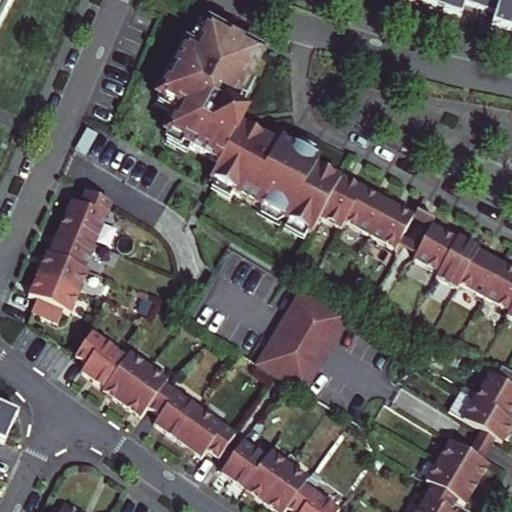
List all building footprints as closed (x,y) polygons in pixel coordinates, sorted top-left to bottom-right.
[(0,0),(0,40),(20,0),(0,0)] [(482,0),(430,0),(428,8),(461,18),(465,4),(480,9),(482,0)] [(511,0),(482,0),(480,9),(494,14),(490,25),(511,31),(511,0)] [(261,54),(208,25),(194,50),(185,45),(157,97),(179,109),(165,134),(219,163),(210,179),(311,234),(319,219),(341,180),(316,167),(320,159),(281,139),(276,147),(239,126),(243,118),(230,111),(261,54)] [(87,130),(75,151),(85,157),(97,136),(87,130)] [(363,189),(342,178),(341,180),(319,219),(340,231),(344,224),(363,189)] [(388,203),(363,189),(344,224),(369,238),(388,203)] [(69,204),(58,230),(94,246),(111,207),(111,206),(85,195),(79,208),(69,204)] [(413,217),(388,203),(369,238),(395,252),(397,247),(413,217)] [(435,220),(417,210),(413,217),(397,247),(414,257),(431,227),(435,220)] [(457,241),(431,227),(414,257),(412,262),(438,275),(457,241)] [(58,230),(46,257),(82,272),(94,246),(58,230)] [(478,249),(458,238),(457,241),(438,275),(435,279),(456,290),(458,286),(477,251),(478,249)] [(502,265),(477,251),(458,286),(483,299),(502,265)] [(46,257),(44,256),(35,276),(79,295),(87,274),(82,272),(46,257)] [(511,306),(511,270),(502,265),(483,299),(508,313),(511,306)] [(79,295),(35,276),(26,298),(36,302),(30,315),(57,327),(62,313),(69,316),(79,295)] [(299,286),(253,368),(305,397),(351,315),(299,286)] [(80,376),(103,393),(126,361),(91,336),(74,359),(86,368),(80,376)] [(147,370),(129,357),(126,361),(103,393),(101,395),(120,409),(147,370)] [(511,376),(495,367),(473,403),(507,423),(511,414),(511,376)] [(166,384),(147,370),(120,409),(139,422),(147,411),(163,388),(166,384)] [(199,413),(163,388),(147,411),(157,418),(151,427),(176,445),(199,413)] [(511,425),(507,423),(473,403),(462,422),(461,423),(502,447),(511,429),(511,425)] [(0,443),(3,445),(17,415),(0,406),(0,443)] [(199,413),(176,445),(199,462),(206,453),(218,461),(226,449),(234,438),(199,413)] [(265,461),(242,444),(234,455),(226,467),(219,476),(243,493),(265,461)] [(448,445),(436,465),(477,489),(489,469),(448,445)] [(226,449),(218,461),(226,467),(234,455),(226,449)] [(265,461),(243,493),(261,506),(288,468),(270,455),(265,461)] [(436,465),(425,485),(431,489),(456,503),(465,509),(477,489),(436,465)] [(288,468),(261,506),(268,511),(285,511),(286,511),(303,488),(307,482),(288,468)] [(336,511),(303,488),(286,511),(287,511),(336,511)] [(450,511),(456,503),(431,489),(417,511),(450,511)]
